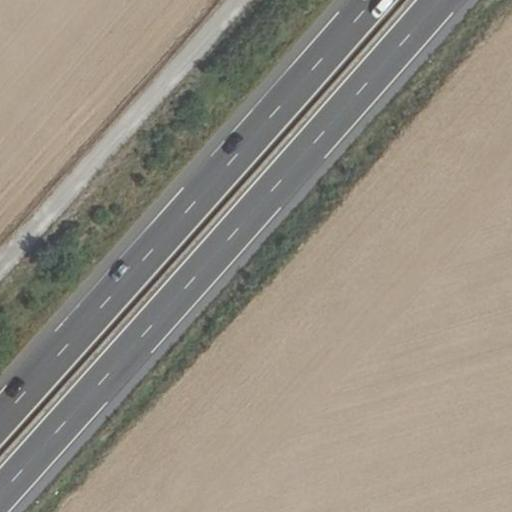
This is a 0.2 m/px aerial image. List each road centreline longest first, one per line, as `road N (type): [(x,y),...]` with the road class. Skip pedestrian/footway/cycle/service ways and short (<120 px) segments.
road 1 (trunk): [(0,497),(440,0)]
road 2 (trunk): [(376,0),(0,423)]
road 3 (track): [(228,0),(0,258)]
